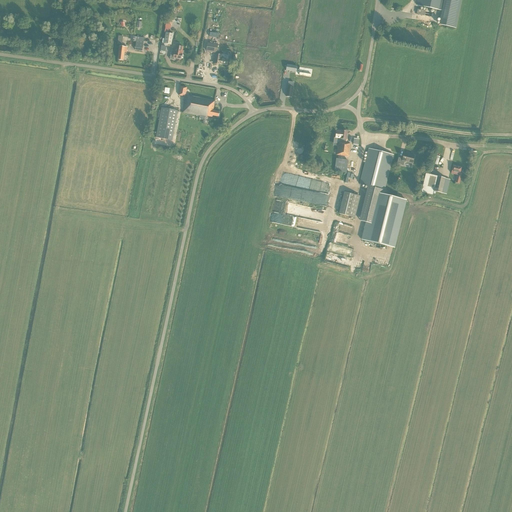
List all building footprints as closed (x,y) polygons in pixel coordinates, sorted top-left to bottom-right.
[(461,0),(417,0),(417,5),(442,10),(439,25),(456,28),(461,0)] [(173,34),(166,33),(164,43),(171,45),(173,34)] [(67,40),(67,36),(58,35),(57,39),(60,39),(59,47),(65,48),(67,40)] [(52,38),(42,37),(41,44),(50,45),(52,38)] [(142,51),(143,42),(144,38),(135,37),(134,42),(136,42),(135,50),(142,51)] [(207,51),(217,53),(218,45),(208,43),(207,51)] [(126,52),(127,47),(124,47),(119,46),(118,60),(123,60),(124,52),(126,52)] [(170,55),(169,59),(173,60),(173,58),(181,59),(182,57),(181,57),(183,47),(175,46),(174,55),(170,55)] [(215,54),(214,63),(220,64),(227,65),(227,63),(228,60),(229,55),(221,54),(221,55),(215,54)] [(180,86),(178,95),(185,97),(182,113),(207,117),(207,116),(212,117),(212,115),(218,117),(219,112),(213,110),(214,100),(185,95),(187,88),(180,86)] [(172,140),(177,111),(161,108),(156,137),(172,140)] [(341,131),(341,132),(336,131),(335,138),(340,138),(339,142),(338,142),(336,155),(349,157),(350,144),(345,143),(347,131),(341,131)] [(368,149),(359,184),(369,186),(360,221),(366,222),(361,240),(394,248),(406,200),(387,195),(388,191),(384,190),(393,155),(368,149)] [(412,164),(414,155),(404,153),(402,159),(398,158),(397,164),(403,166),(404,162),(412,164)] [(348,160),(336,158),(335,171),(346,173),(348,160)] [(460,174),(462,168),(453,165),(451,173),(457,175),(455,182),(459,183),(461,174),(460,174)] [(445,178),(436,176),(430,175),(426,189),(433,191),(446,194),(448,185),(449,182),(450,180),(445,178)] [(303,185),(294,226),(302,227),(310,185),(312,186),(313,184),(311,183),(310,187),(303,185)] [(327,190),(322,215),(330,216),(335,192),(327,190)] [(339,214),(355,218),(360,196),(344,192),(339,214)] [(317,217),(321,198),(312,197),(308,220),(312,220),(312,216),(317,217)] [(286,200),(282,225),(290,226),(294,201),(286,200)] [(330,242),(328,248),(349,254),(351,247),(330,242)]
